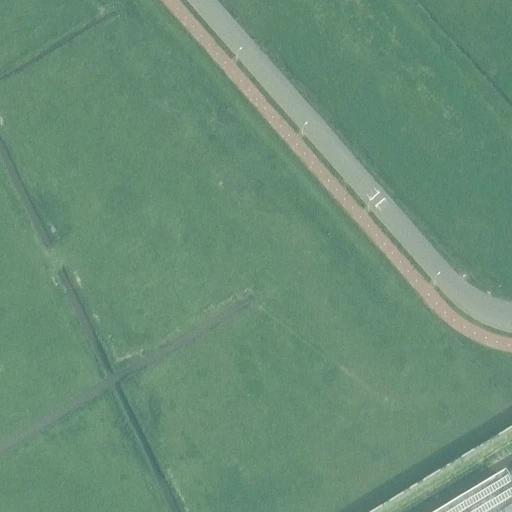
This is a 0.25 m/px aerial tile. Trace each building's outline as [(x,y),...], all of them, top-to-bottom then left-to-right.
[(240,123),(228,133),(242,150),(254,140),(240,123)] [(136,291),(59,371),(90,401),(169,320),(164,315),(249,227),(218,196),(131,286),(136,291)] [(267,258),(235,287),(300,361),(304,356),(357,418),(390,389),(336,326),(331,331),(267,258)] [(189,364),(178,376),(209,408),(219,398),(222,401),(233,389),(201,357),(191,367),(189,364)] [(39,380),(9,413),(112,511),(145,511),(160,496),(39,380)] [(307,397),(210,498),(224,511),(257,511),(339,428),(307,397)] [(511,489),(504,476),(445,511),(511,511),(511,505),(511,504),(511,503),(511,489)]
